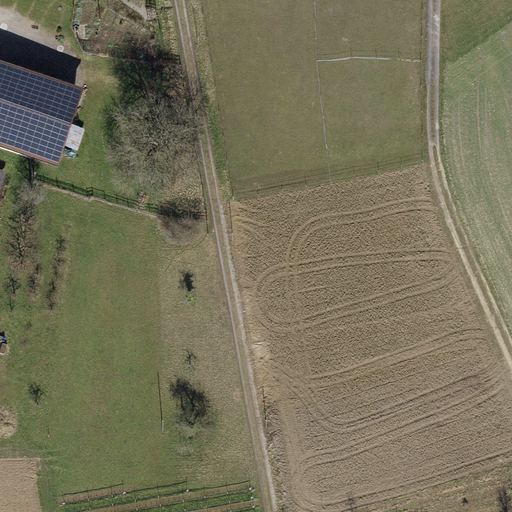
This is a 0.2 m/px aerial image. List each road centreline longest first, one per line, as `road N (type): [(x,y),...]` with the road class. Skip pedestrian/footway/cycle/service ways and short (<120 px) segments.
road 1 (track): [(272,511),(184,0)]
road 2 (track): [(435,0),(434,148),(511,352)]
